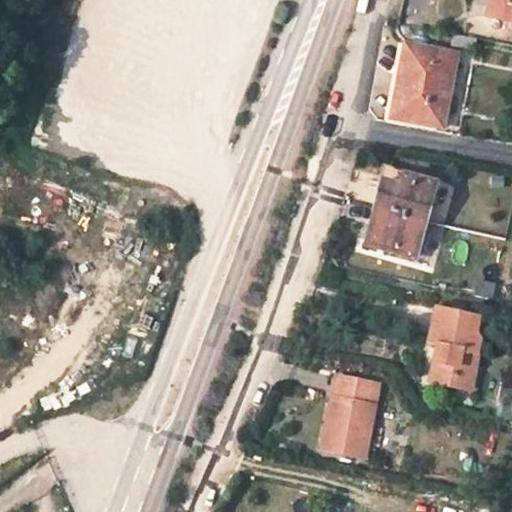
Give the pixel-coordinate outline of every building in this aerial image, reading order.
[(511,22),(511,24),(511,23),(511,0),(489,0),(487,10),(511,15),(511,22)] [(476,49),(477,39),(454,35),(452,44),(476,49)] [(394,117),(442,126),(456,55),(408,46),(394,117)] [(368,244),(416,257),(436,184),(388,171),(368,244)] [(431,382),(454,387),(457,373),(473,376),(481,340),(476,334),(480,318),(437,308),(430,344),(439,345),(431,382)] [(470,391),(473,376),(457,373),(454,387),(470,391)] [(323,448),(363,457),(378,385),(338,376),(323,448)]
